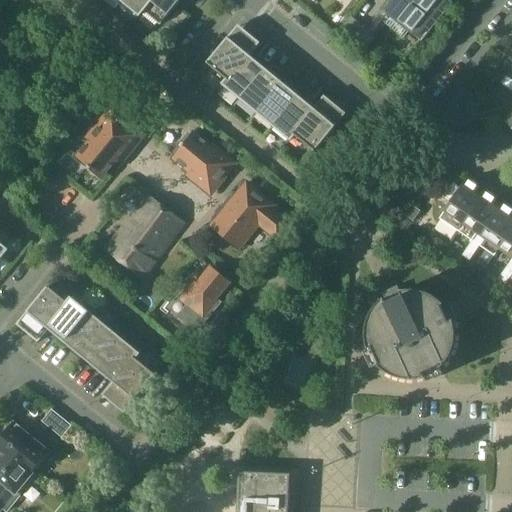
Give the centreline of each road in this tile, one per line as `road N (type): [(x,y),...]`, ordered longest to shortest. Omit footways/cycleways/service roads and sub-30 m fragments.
road 1 (residential): [(497,0),(398,121),(250,0)]
road 2 (residential): [(511,437),(377,432),(372,503),(511,507)]
road 3 (residential): [(21,362),(138,459)]
